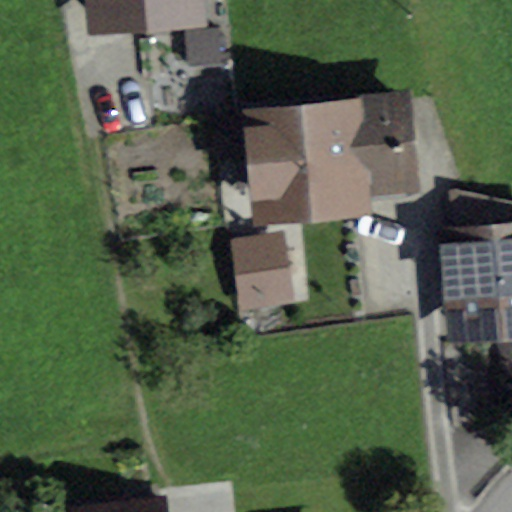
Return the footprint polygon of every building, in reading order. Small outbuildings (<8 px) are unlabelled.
[(94,0),(96,17),(194,9),(193,4),(209,2),(208,0),(94,0)] [(267,148),(273,205),(347,198),(345,184),(406,179),(399,101),(217,118),(221,152),(267,148)] [(511,228),(455,234),(456,245),(444,246),(448,293),(461,292),(464,325),(511,320),(511,228)] [(242,247),(249,298),(280,293),(273,242),(242,247)] [(160,511),(159,500),(74,510),(74,511),(160,511)]
